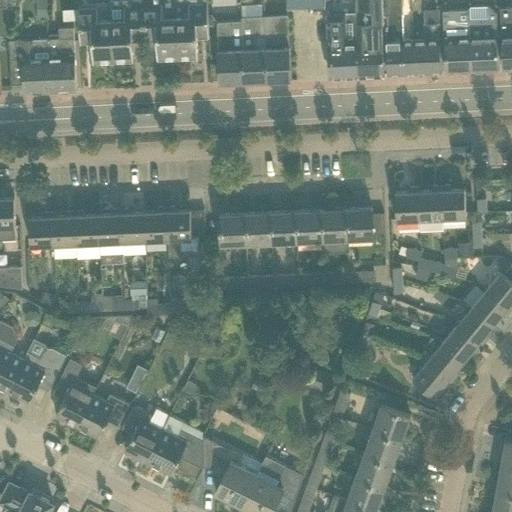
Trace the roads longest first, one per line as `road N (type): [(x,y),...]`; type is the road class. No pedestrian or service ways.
road 1 (tertiary): [(0,123),(511,99)]
road 2 (residential): [(0,158),(511,135)]
road 3 (residential): [(449,511),(468,409),(511,344)]
road 4 (residential): [(152,511),(0,434)]
